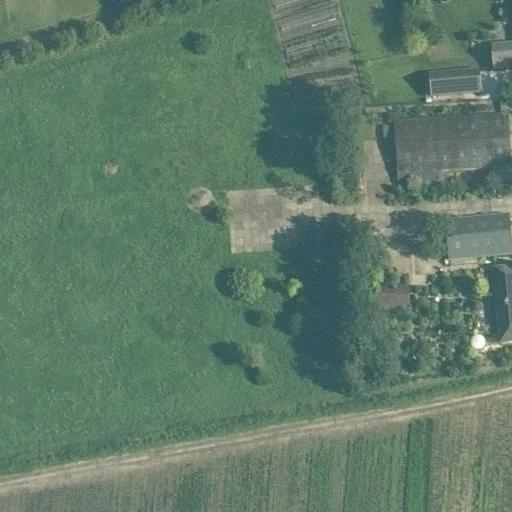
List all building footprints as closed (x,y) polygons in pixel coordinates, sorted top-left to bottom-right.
[(511,45),(492,47),(494,70),(511,68),(511,45)] [(511,167),(508,117),(396,124),(399,174),(511,167)] [(395,141),(394,128),(383,129),(384,142),(395,141)] [(511,255),(511,245),(509,216),(444,222),(448,262),(511,255)] [(511,273),(508,274),(508,271),(494,273),(501,345),(511,344),(511,273)] [(408,288),(372,290),(373,310),(410,307),(408,288)]
